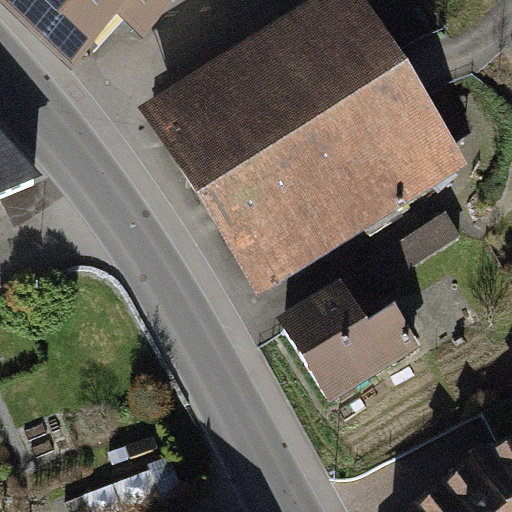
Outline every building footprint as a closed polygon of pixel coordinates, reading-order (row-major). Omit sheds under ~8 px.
[(32,0),(85,49),(123,9),(146,30),(174,0),(32,0)] [(222,79),(153,123),(249,275),(353,209),(369,234),(409,209),(393,184),(443,152),(359,18),(233,97),(222,79)] [(0,198),(33,184),(0,145),(0,198)] [(341,295),(284,332),(329,401),(413,347),(394,317),(381,325),(375,316),(367,321),(358,308),(352,312),(341,295)] [(474,475),(429,511),(511,511),(511,452),(489,465),(495,477),(482,485),(474,475)]
